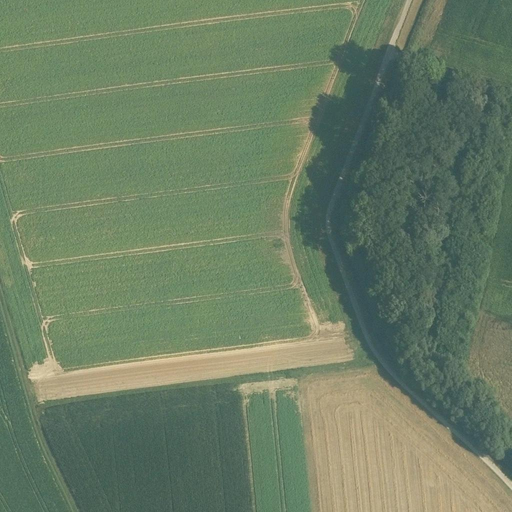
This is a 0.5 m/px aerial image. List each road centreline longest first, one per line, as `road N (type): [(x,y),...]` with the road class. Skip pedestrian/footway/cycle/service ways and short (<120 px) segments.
road 1 (track): [(409,0),(333,201),(330,240),(373,352),(511,488)]
road 2 (track): [(380,360),(31,409)]
road 3 (track): [(75,511),(33,421),(0,298)]
